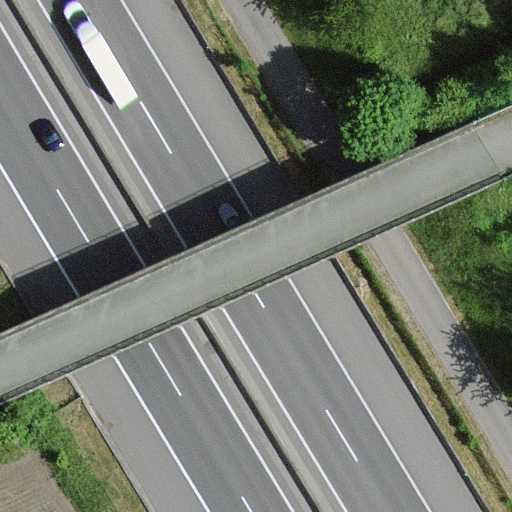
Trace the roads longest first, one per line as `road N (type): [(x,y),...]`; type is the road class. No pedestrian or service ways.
road 1 (motorway): [(390,511),(81,0)]
road 2 (unclassified): [(511,141),(0,369)]
road 3 (unclassified): [(239,0),(511,444)]
road 4 (motorway): [(0,93),(252,511)]
